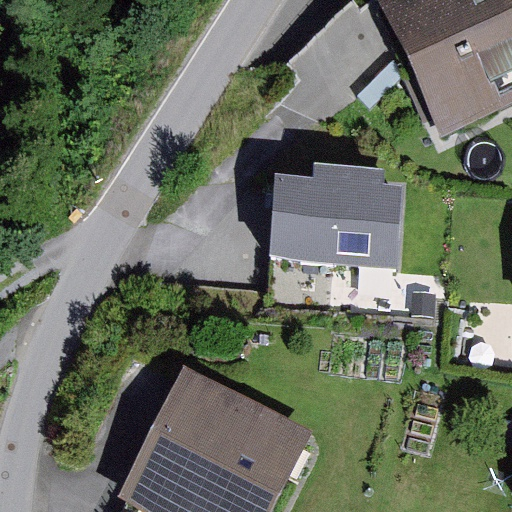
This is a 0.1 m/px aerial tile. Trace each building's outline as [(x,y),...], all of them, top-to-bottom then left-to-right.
[(511,0),(376,0),(442,137),(511,103),(511,0)] [(396,265),(403,187),(385,185),(386,171),(316,165),(315,180),(277,177),(271,255),(335,260),(396,265)] [(335,260),(271,255),(267,296),(331,302),(335,260)] [(437,296),(414,294),(412,318),(435,320),(437,296)] [(271,511),(311,436),(185,372),(120,498),(128,502),(146,511),(271,511)] [(146,511),(128,502),(122,511),(146,511)]
